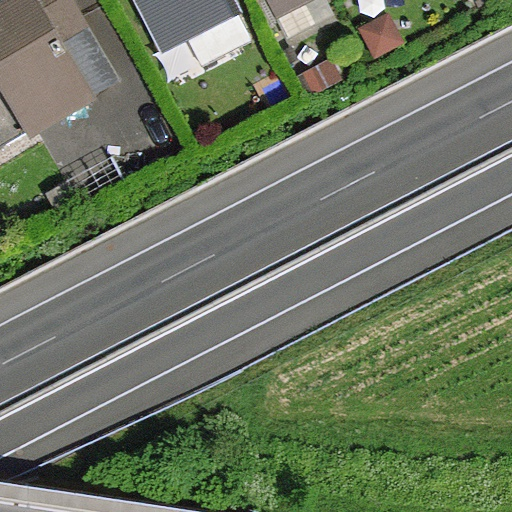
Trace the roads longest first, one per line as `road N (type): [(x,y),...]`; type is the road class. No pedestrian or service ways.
road 1 (motorway): [(511,101),(0,364)]
road 2 (motorway): [(0,438),(511,175)]
